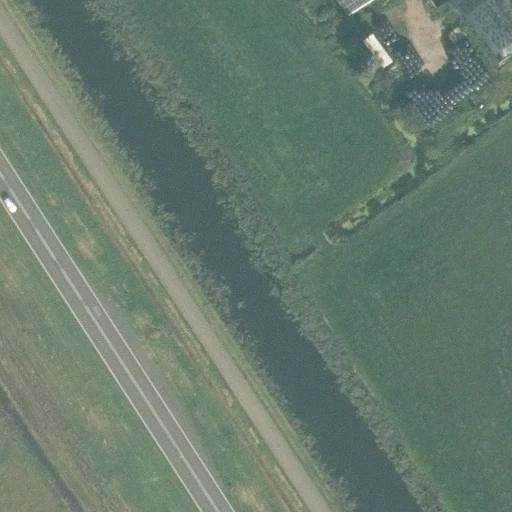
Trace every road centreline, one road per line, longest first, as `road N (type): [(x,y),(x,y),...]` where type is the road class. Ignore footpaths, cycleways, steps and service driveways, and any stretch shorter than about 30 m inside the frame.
road 1 (unclassified): [(320,511),(0,20)]
road 2 (trunk): [(217,511),(0,174)]
